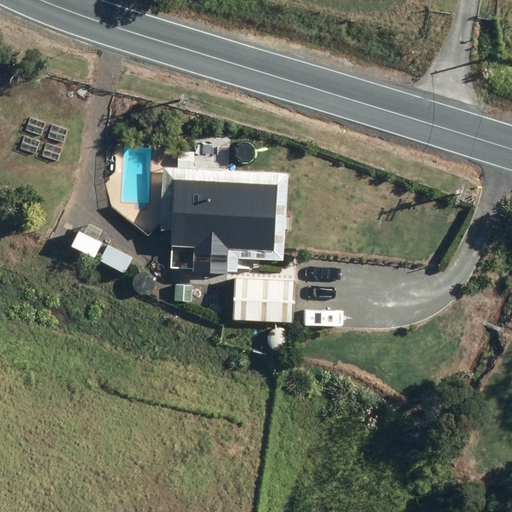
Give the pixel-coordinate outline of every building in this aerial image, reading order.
[(174,229),(172,268),(244,272),(245,255),(288,257),(292,170),(166,164),(163,229),(174,229)] [(99,258),(108,239),(80,226),(71,245),(99,258)] [(108,239),(99,258),(128,272),(136,257),(138,253),(108,239)] [(300,279),(238,276),(236,318),(298,321),(300,279)] [(276,324),(275,325),(273,326),(271,328),(269,330),(268,332),(267,335),(266,337),(266,340),(267,343),(268,345),(269,348),(271,350),(273,351),(275,353),(278,354),(280,354),(283,354),(286,354),(288,353),(291,351),(293,350),(294,347),(296,345),(297,343),(297,340),(297,337),(297,335),(296,332),(294,330),(293,328),(291,326),(288,325),(286,324),(283,323),(280,323),(278,324),(276,324)]
